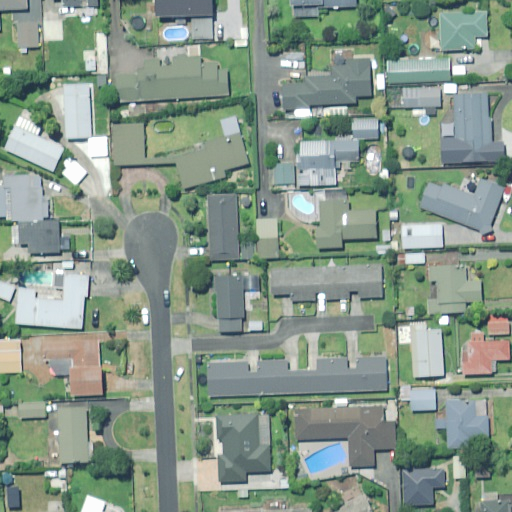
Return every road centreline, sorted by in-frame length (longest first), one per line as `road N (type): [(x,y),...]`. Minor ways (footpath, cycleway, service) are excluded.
road 1 (residential): [(153,243),(170,511)]
road 2 (unknown): [(162,348),(359,326)]
